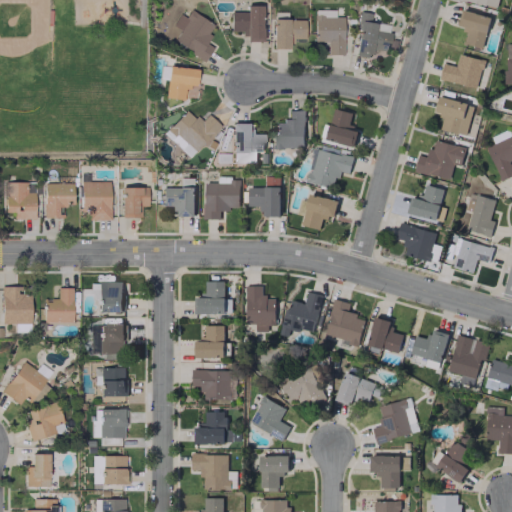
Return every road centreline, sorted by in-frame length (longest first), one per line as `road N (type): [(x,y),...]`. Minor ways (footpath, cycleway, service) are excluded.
road 1 (residential): [(0,259),(307,261),(511,316)]
road 2 (residential): [(432,0),(355,271)]
road 3 (residential): [(161,511),(163,256)]
road 4 (residential): [(239,82),(335,84),(407,100)]
